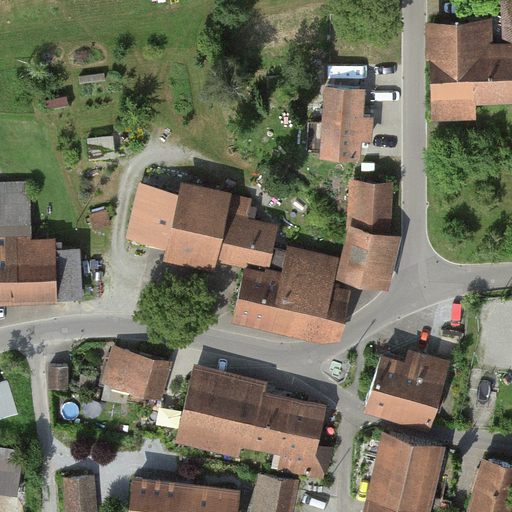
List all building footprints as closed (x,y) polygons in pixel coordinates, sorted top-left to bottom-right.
[(487,14),(425,16),(429,116),(477,114),(476,97),(511,95),(511,0),(497,0),(499,36),(488,37),(487,14)] [(368,87),(327,85),(324,158),(364,160),(365,141),(375,142),(376,115),(367,115),(368,87)] [(352,219),(349,219),(338,271),(376,280),(392,284),(405,231),(392,228),(395,176),(353,174),(352,219)] [(178,185),(140,177),(127,232),(165,240),(163,254),(215,265),(217,257),(244,262),(232,315),(322,339),(342,334),(353,283),(334,277),(340,252),(288,240),(287,246),(273,243),(279,220),(249,213),(254,194),(181,178),(178,185)] [(33,183),(0,183),(0,305),(60,304),(58,240),(34,241),(33,183)] [(170,356),(112,341),(102,382),(161,396),(170,356)] [(407,355),(383,348),(367,400),(367,401),(433,421),(453,355),(411,342),(407,355)] [(268,374),(192,359),(176,438),(236,450),(238,441),(282,449),(278,469),(328,479),(336,439),(319,436),(327,398),(265,386),(268,374)] [(69,363),(50,362),(49,384),(68,384),(69,363)] [(12,380),(0,383),(0,418),(21,413),(12,380)] [(429,511),(445,443),(383,429),(364,511),(429,511)] [(511,511),(511,459),(482,452),(467,511),(511,511)] [(294,511),(301,478),(261,470),(252,511),(294,511)] [(237,511),(241,483),(133,471),(128,511),(237,511)] [(0,495),(19,498),(22,478),(0,475),(0,495)] [(96,511),(93,476),(66,479),(69,511),(96,511)]
